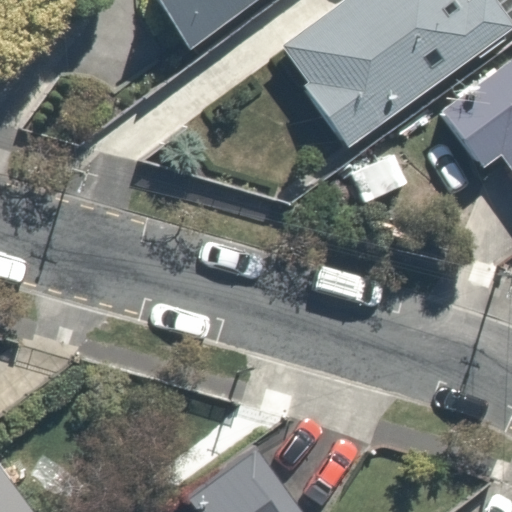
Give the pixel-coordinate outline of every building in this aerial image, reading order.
[(0,0),(0,47),(38,71),(82,0),(0,0)] [(262,0),(159,0),(156,4),(207,55),(262,0)] [(348,0),(281,48),(356,151),(511,38),(511,4),(509,0),(348,0)] [(189,492),(202,511),(305,511),(260,445),(189,492)] [(0,511),(38,511),(0,459),(0,511)]
